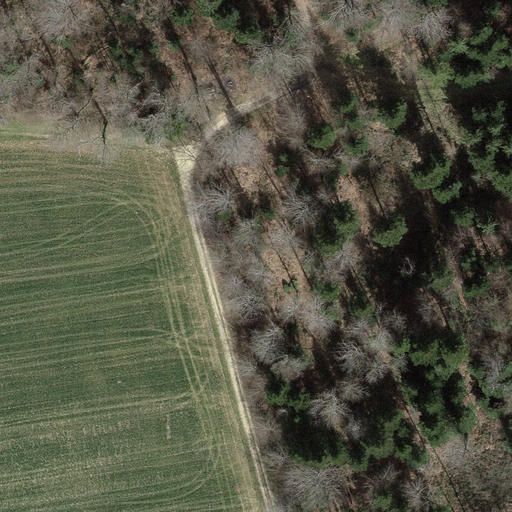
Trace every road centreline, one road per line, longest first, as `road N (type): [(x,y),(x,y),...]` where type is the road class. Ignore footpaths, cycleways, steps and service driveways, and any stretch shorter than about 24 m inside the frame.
road 1 (track): [(270,511),(185,186),(188,145)]
road 2 (track): [(300,0),(316,40),(309,72),(188,145)]
